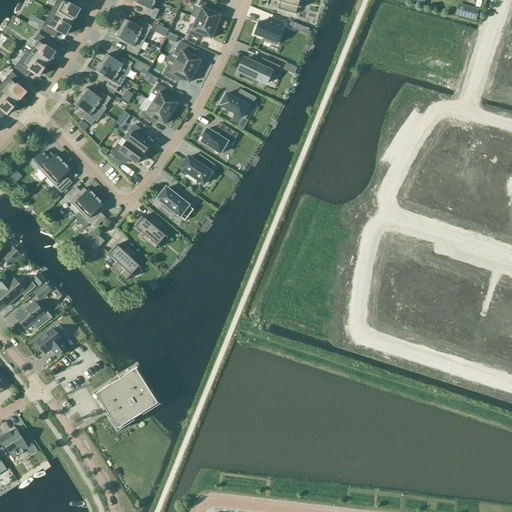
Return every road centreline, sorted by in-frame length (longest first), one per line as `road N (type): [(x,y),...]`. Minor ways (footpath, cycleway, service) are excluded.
road 1 (residential): [(32,108),(108,190),(132,198),(164,163),(215,79),(248,0)]
road 2 (residential): [(511,386),(358,334),(353,295),(371,228),(386,216)]
road 3 (residential): [(386,216),(384,188),(427,117),(463,109)]
road 4 (residential): [(114,511),(40,388)]
road 5 (residential): [(386,216),(511,257)]
road 6 (residential): [(32,108),(100,0)]
